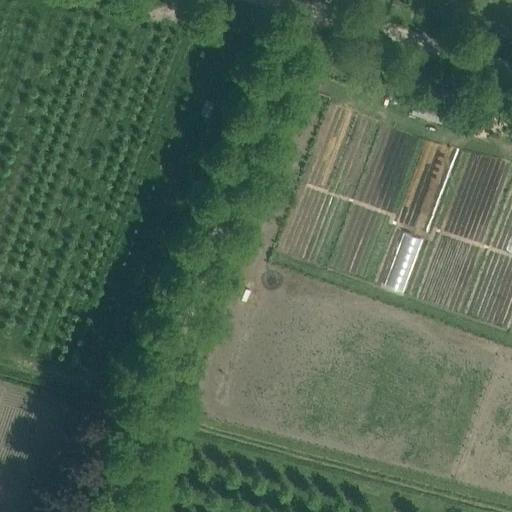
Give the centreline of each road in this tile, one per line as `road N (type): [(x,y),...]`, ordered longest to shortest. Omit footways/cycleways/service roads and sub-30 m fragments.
road 1 (track): [(112,511),(297,7)]
road 2 (residential): [(511,70),(265,0)]
